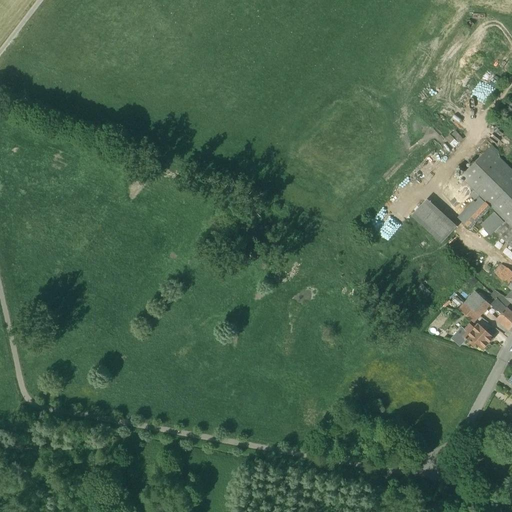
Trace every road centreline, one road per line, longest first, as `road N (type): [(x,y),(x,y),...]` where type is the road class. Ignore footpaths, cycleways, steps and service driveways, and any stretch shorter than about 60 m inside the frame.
road 1 (track): [(0,280),(28,400),(39,415),(440,479)]
road 2 (unclassified): [(440,479),(511,350)]
